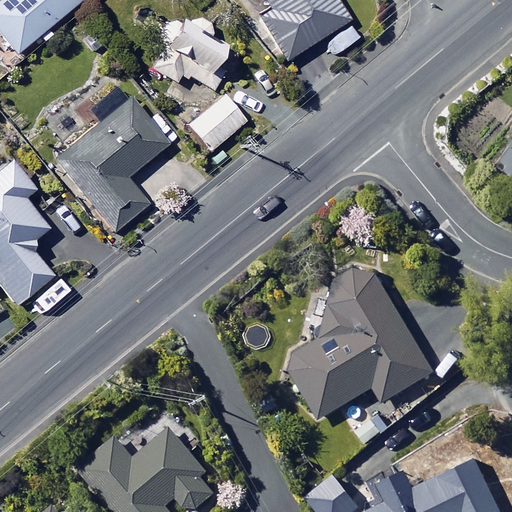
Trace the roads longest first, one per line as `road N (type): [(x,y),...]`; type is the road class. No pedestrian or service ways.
road 1 (tertiary): [(365,113),(0,409)]
road 2 (residential): [(365,113),(456,226),(511,257)]
road 3 (tertiary): [(473,25),(365,113)]
